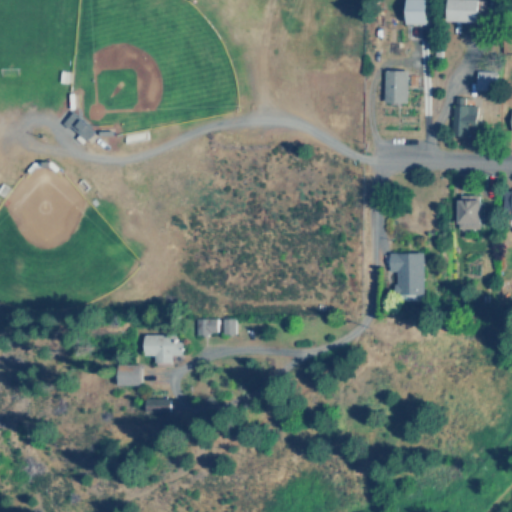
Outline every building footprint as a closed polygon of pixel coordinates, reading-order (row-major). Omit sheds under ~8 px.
[(428,23),(428,0),(407,0),(407,23),(428,23)] [(478,0),(447,0),(447,21),(479,20),(478,0)] [(383,102),(406,102),(407,70),(384,69),(383,102)] [(494,89),(495,70),(477,70),(476,89),(494,89)] [(477,104),(453,104),(452,134),(477,135),(477,104)] [(511,188),(501,188),(500,217),(511,217),(511,188)] [(480,194),(457,194),(458,229),(480,228),(480,194)] [(425,252),(389,252),(390,271),(395,271),(396,294),(425,293),(425,252)] [(196,333),(216,334),(217,318),(196,317),(196,333)] [(235,318),(223,318),(223,333),(235,333),(235,318)] [(143,355),(155,355),(154,362),(172,362),(172,354),(183,354),(183,340),(176,340),(176,334),(144,334),(143,355)] [(118,384),(139,385),(139,364),(118,363),(118,384)] [(146,413),(174,414),(174,398),(147,398),(146,413)]
